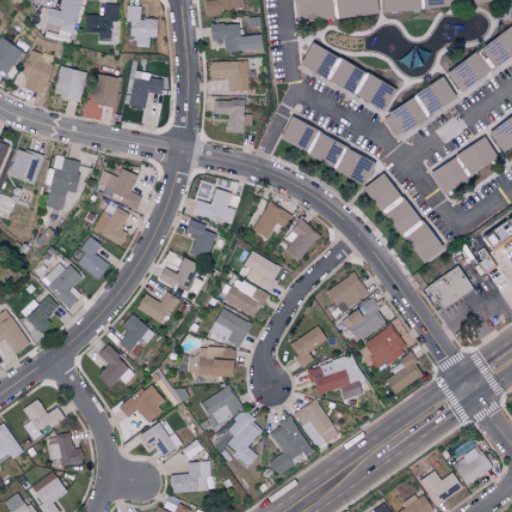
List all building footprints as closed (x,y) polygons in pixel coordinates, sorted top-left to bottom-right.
[(61,0),(59,10),(47,8),(44,23),(58,26),(57,30),(73,34),(79,0),(61,0)] [(208,0),(203,1),(204,16),(221,14),(220,10),(242,8),(241,0),(208,0)] [(292,0),(295,22),(332,19),(329,0),(292,0)] [(333,0),(335,18),(376,14),(374,0),(333,0)] [(380,0),(382,13),(419,9),(417,0),(380,0)] [(116,4),(102,4),(102,15),(84,15),(83,33),(96,33),(96,41),(109,41),(109,21),(115,21),(116,4)] [(139,6),(125,5),(124,22),(129,23),(128,36),(135,36),(134,47),(148,47),(148,37),(155,38),(156,19),(139,18),(139,6)] [(238,23),(208,24),(209,39),(222,38),(223,51),(260,49),(260,35),(238,36),(238,23)] [(493,67),(511,52),(511,27),(510,24),(479,47),(493,67)] [(0,72),(7,76),(21,50),(0,38),(0,72)] [(338,59),(309,43),(297,64),(326,80),(338,59)] [(21,75),(26,76),(23,88),(41,94),(50,64),(38,60),(40,53),(29,50),(21,75)] [(488,69),(474,50),(444,73),(459,92),(488,69)] [(393,88),(338,59),(327,81),(382,110),(393,88)] [(246,61),(208,62),(209,79),(226,79),(226,91),(246,90),(246,61)] [(79,101),(85,72),(58,67),(52,96),(79,101)] [(161,80),(148,77),(149,73),(133,70),(126,105),(143,109),(147,92),(159,94),(161,80)] [(87,102),(113,108),(119,78),(94,73),(87,102)] [(427,115),(454,97),(440,76),(413,94),(427,115)] [(423,121),(413,98),(384,111),(391,127),(392,127),(395,133),(423,121)] [(212,100),(212,114),(225,114),(224,131),(242,132),(242,125),(249,126),(250,114),(243,114),(243,100),(212,100)] [(501,152),(511,143),(511,112),(486,133),(501,152)] [(277,139),(303,152),(315,129),(289,116),(277,139)] [(342,145),(317,133),(306,156),(331,168),(342,145)] [(496,159),(482,137),(427,172),(440,193),(496,159)] [(0,164),(9,145),(0,140),(0,164)] [(6,175),(33,184),(42,157),(16,147),(6,175)] [(332,172),(362,185),(372,161),(342,149),(332,172)] [(135,209),(140,196),(130,192),(136,175),(119,168),(116,176),(101,170),(96,185),(122,195),(119,203),(135,209)] [(230,192),(213,188),(209,203),(194,199),(191,213),(231,223),(234,209),(226,207),(230,192)] [(382,215),(421,263),(440,248),(402,199),(382,215)] [(265,239),(270,230),(277,234),(289,214),(268,201),(250,230),(265,239)] [(121,244),(126,232),(121,230),(128,212),(103,203),(92,234),(121,244)] [(511,239),(511,238),(491,252),(481,237),(511,215),(511,239)] [(206,258),(213,233),(201,230),(203,223),(187,219),(184,232),(194,235),(189,253),(206,258)] [(284,238),(289,242),(283,251),(298,261),(318,234),(298,219),(284,238)] [(92,254),(99,244),(87,236),(79,249),(83,251),(75,264),(97,279),(107,264),(92,254)] [(244,277),(268,290),(280,268),(249,251),(241,266),(248,269),(244,277)] [(162,268),(158,279),(187,290),(197,263),(181,258),(176,273),(162,268)] [(61,260),(40,280),(66,308),(79,296),(71,287),(79,280),(61,260)] [(498,271),(487,278),(482,268),(480,266),(491,260),(497,268),(498,271)] [(470,297),(445,314),(430,290),(461,271),(470,284),(476,293),(470,297)] [(325,288),(337,312),(366,296),(354,273),(325,288)] [(222,300),(253,318),(266,295),(234,277),(222,300)] [(159,322),(166,310),(170,312),(178,299),(165,292),(159,302),(143,293),(135,308),(159,322)] [(32,299),(19,311),(39,334),(50,324),(44,318),(57,306),(47,295),(36,304),(32,299)] [(354,341),(385,321),(370,298),(340,318),(354,341)] [(0,311),(0,340),(4,339),(12,352),(27,343),(5,309),(0,311)] [(249,321),(217,309),(208,335),(239,347),(249,321)] [(154,335),(131,313),(120,325),(127,331),(117,342),(133,357),(154,335)] [(376,371),(406,349),(389,325),(358,347),(376,371)] [(306,351),(325,342),(317,327),(287,343),(300,367),(311,361),(306,351)] [(118,378),(123,383),(133,374),(106,345),(97,353),(107,364),(96,375),(107,388),(118,378)] [(197,374),(231,376),(232,349),(198,347),(197,374)] [(383,380),(393,394),(422,374),(408,354),(388,368),(392,374),(383,380)] [(304,369),(308,384),(313,382),(316,394),(338,388),(342,399),(360,394),(356,381),(359,380),(352,355),(304,369)] [(162,400),(148,383),(117,407),(125,417),(132,412),(137,417),(131,422),(133,426),(140,421),(143,426),(161,412),(156,405),(162,400)] [(213,427),(241,409),(227,386),(198,403),(213,427)] [(55,407),(45,414),(36,399),(21,409),(29,421),(21,426),(31,440),(63,419),(55,407)] [(315,449),(337,435),(313,400),(292,414),(315,449)] [(259,429),(250,423),(254,418),(239,409),(214,448),(220,451),(222,448),(248,465),(255,454),(247,449),(259,429)] [(267,462),(275,475),(301,459),(300,457),(310,451),(288,415),(276,423),(279,427),(269,433),(281,453),(267,462)] [(146,447),(153,443),(162,456),(181,444),(173,433),(167,437),(157,422),(138,435),(146,447)] [(21,452),(2,423),(0,423),(0,459),(8,455),(11,459),(21,452)] [(82,462),(79,449),(71,451),(68,433),(46,437),(50,460),(58,459),(60,466),(82,462)] [(491,467),(476,446),(450,465),(465,485),(491,467)] [(209,461),(186,462),(186,474),(169,475),(170,492),(210,491),(209,461)] [(438,480),(433,471),(418,480),(433,506),(461,490),(451,473),(438,480)] [(41,505),(38,506),(41,511),(57,511),(51,501),(65,494),(53,472),(30,485),(41,505)] [(419,492),(401,504),(403,507),(396,511),(428,511),(432,510),(419,492)]
